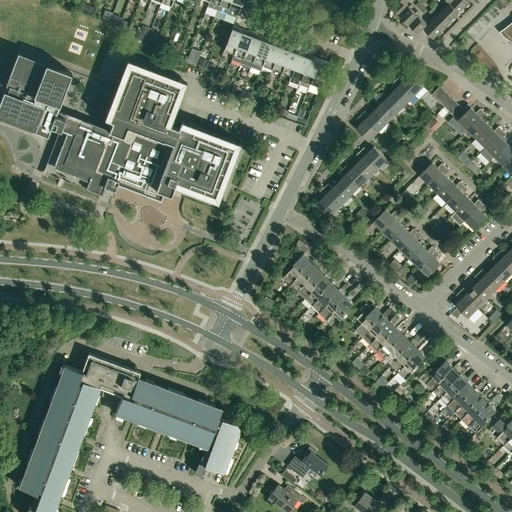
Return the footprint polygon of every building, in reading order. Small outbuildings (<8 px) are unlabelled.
[(209,0),(210,1),(209,1),(207,6),(217,10),(220,0),(209,0)] [(231,0),(220,0),(217,10),(227,14),(231,0)] [(237,17),(243,0),(231,0),(227,14),(237,17)] [(399,0),(393,7),(419,32),(428,23),(407,2),(409,0),(399,0)] [(425,29),(434,38),(470,1),(469,0),(447,0),(450,3),(441,13),(439,11),(434,16),(436,18),(425,29)] [(419,1),(416,5),(424,13),(427,9),(419,1)] [(158,6),(155,18),(161,20),(165,8),(158,6)] [(429,12),(432,15),(437,10),(434,6),(429,12)] [(99,9),(94,7),(91,14),(96,17),(99,9)] [(122,20),(120,26),(128,29),(131,23),(122,20)] [(137,39),(145,42),(150,28),(142,25),(137,39)] [(233,26),(224,50),(234,54),(242,33),(237,31),(239,28),(233,26)] [(234,54),(232,61),(241,64),(253,33),(248,31),(247,35),(242,33),(234,54)] [(257,35),(253,33),(241,64),(250,68),(251,67),(261,40),(256,39),(257,35)] [(261,40),(251,67),(260,70),(262,65),(273,36),(269,34),(266,42),(261,40)] [(262,65),(272,68),(280,48),(275,46),(278,37),(273,36),(262,65)] [(168,39),(162,37),(159,43),(165,45),(168,39)] [(148,44),(155,47),(156,43),(157,41),(150,38),(148,44)] [(272,68),(282,72),(293,43),(288,41),(285,50),(280,48),(272,68)] [(173,49),(180,52),(182,44),(176,42),(173,49)] [(282,72),(291,76),(299,55),(294,53),(298,45),(293,43),(282,72)] [(180,70),(182,65),(128,47),(126,52),(180,70)] [(308,48),(304,57),(299,55),(291,76),(301,79),(310,55),(312,50),(308,48)] [(174,184),(184,188),(217,200),(239,143),(182,121),(178,130),(168,126),(185,82),(128,60),(106,118),(113,120),(109,129),(57,109),(71,72),(18,52),(0,100),(0,115),(47,134),(50,125),(60,129),(44,171),(102,193),(105,186),(115,190),(118,183),(161,199),(164,191),(170,194),(174,184)] [(315,57),(310,55),(301,79),(298,86),(308,89),(310,83),(318,62),(314,60),(315,57)] [(199,64),(205,66),(208,60),(201,58),(199,64)] [(320,87),(330,62),(325,60),(323,64),(318,62),(310,83),(320,87)] [(209,62),(206,68),(213,70),(215,65),(209,62)] [(411,73),(406,78),(402,74),(398,78),(415,95),(424,86),(411,73)] [(398,86),(393,92),(406,104),(415,95),(398,78),(394,82),(398,86)] [(441,86),(432,94),(437,98),(445,90),(441,86)] [(437,98),(441,102),(449,94),(445,90),(437,98)] [(393,92),(388,97),(384,92),(380,96),(397,113),(406,104),(393,92)] [(454,98),(449,94),(441,102),(445,107),(454,98)] [(380,105),(375,110),(388,122),(397,113),(380,96),(376,100),(380,105)] [(261,98),(259,105),(266,108),(269,101),(261,98)] [(458,103),(454,98),(445,107),(450,111),(458,103)] [(450,111),(454,115),(462,107),(458,103),(450,111)] [(435,107),(428,108),(429,119),(436,118),(435,107)] [(454,115),(459,120),(467,112),(462,107),(454,115)] [(471,107),(467,112),(459,120),(468,129),(485,112),(481,108),(477,112),(471,107)] [(280,115),(286,117),(288,110),(282,108),(280,115)] [(375,110),(370,115),(366,110),(362,114),(379,131),(388,122),(375,110)] [(468,129),(477,138),(490,125),(485,120),(489,116),(485,112),(468,129)] [(357,128),(366,138),(370,141),(379,131),(362,114),(358,118),(362,123),(357,128)] [(428,126),(433,131),(440,124),(435,119),(428,126)] [(477,138),(486,147),(503,130),(499,126),(495,130),(490,125),(477,138)] [(486,147),(495,156),(508,143),(503,138),(507,134),(503,130),(486,147)] [(495,156),(502,163),(504,165),(511,157),(511,147),(508,143),(495,156)] [(375,146),(369,151),(365,147),(361,151),(378,168),(388,159),(375,146)] [(362,159),(356,164),(369,177),(378,168),(361,151),(357,155),(362,159)] [(463,162),(467,166),(472,160),(468,156),(463,162)] [(420,175),(429,184),(446,167),(443,163),(438,167),(433,162),(420,175)] [(356,164),(351,169),(347,165),(343,169),(360,186),(369,177),(356,164)] [(429,184),(438,193),(451,180),(446,175),(451,171),(446,167),(429,184)] [(344,177),(338,182),(351,195),(360,186),(343,169),(339,173),(344,177)] [(438,193),(448,202),(465,185),(461,181),(456,185),(451,180),(438,193)] [(338,182),(333,187),(329,183),(325,187),(342,204),(351,195),(338,182)] [(448,202),(457,211),(469,198),(464,193),(469,189),(465,185),(448,202)] [(320,201),(321,201),(333,213),(342,204),(325,187),(321,191),(325,195),(320,201)] [(405,197),(410,192),(407,189),(402,194),(405,197)] [(457,211),(466,220),(483,203),(479,199),(474,203),(469,198),(457,211)] [(475,229),(488,216),(482,211),(487,207),(483,203),(466,220),(475,229)] [(374,222),(383,231),(400,214),(396,209),(392,214),(386,209),(374,222)] [(383,231),(392,240),(405,227),(400,222),(404,217),(400,214),(383,231)] [(392,240),(401,249),(418,231),(414,228),(410,232),(405,227),(392,240)] [(401,249),(410,258),(423,245),(418,240),(422,236),(418,231),(401,249)] [(410,258),(419,267),(436,249),(432,246),(428,250),(423,245),(410,258)] [(429,276),(441,263),(436,258),(440,254),(436,249),(419,267),(429,276)] [(511,250),(505,255),(501,251),(497,254),(511,269),(511,250)] [(283,277),(290,284),(303,271),(302,269),(311,260),(304,254),(295,263),(296,264),(291,270),(283,277)] [(498,263),(492,268),(505,281),(511,273),(511,269),(497,254),(493,259),(498,263)] [(290,284),(298,291),(310,278),(309,276),(318,268),(311,260),(302,269),(303,271),(290,284)] [(298,291),(305,298),(318,285),(316,283),(325,275),(318,268),(309,276),(310,278),(298,291)] [(492,268),(487,273),(483,269),(479,273),(496,290),(505,281),(492,268)] [(407,279),(413,284),(418,279),(414,273),(407,279)] [(480,281),(474,286),(487,299),(496,290),(479,273),(475,277),(480,281)] [(305,298),(312,305),(324,292),(323,291),(332,282),(325,275),(316,283),(318,285),(305,298)] [(312,305),(319,312),(332,299),(330,298),(339,289),(332,282),(323,291),(324,292),(312,305)] [(474,286),(470,291),(465,287),(461,291),(478,308),(487,299),(474,286)] [(319,312),(326,319),(339,306),(337,305),(346,296),(339,289),(330,298),(332,299),(319,312)] [(469,317),(478,308),(461,291),(456,296),(460,300),(456,304),(469,317)] [(345,312),(354,303),(346,296),(337,305),(339,306),(326,319),(334,327),(341,320),(347,314),(345,312)] [(356,330),(362,336),(375,324),(374,322),(382,313),(375,306),(372,303),(369,306),(366,303),(360,310),(363,312),(357,318),(362,323),(356,330)] [(362,336),(370,343),(382,331),(381,329),(390,320),(382,313),(374,322),(375,324),(362,336)] [(370,343),(377,351),(390,338),(388,336),(397,327),(390,320),(381,329),(382,331),(370,343)] [(377,351),(384,358),(397,345),(395,343),(404,334),(397,327),(388,336),(390,338),(377,351)] [(414,338),(418,342),(426,334),(422,330),(414,338)] [(384,358),(391,365),(404,352),(402,350),(411,341),(404,334),(395,343),(397,345),(384,358)] [(391,365),(398,371),(411,359),(410,357),(419,348),(411,341),(402,350),(404,352),(391,365)] [(417,365),(426,356),(419,348),(410,357),(411,359),(398,371),(406,379),(419,366),(417,365)] [(201,474),(204,465),(222,471),(239,425),(218,417),(221,409),(138,378),(140,371),(88,352),(82,370),(66,364),(21,487),(36,493),(31,507),(28,506),(25,511),(32,511),(34,509),(41,511),(51,511),(98,386),(104,388),(102,395),(113,400),(116,393),(121,395),(116,410),(208,444),(201,462),(198,462),(195,472),(201,474)] [(426,383),(433,390),(446,377),(444,376),(453,367),(446,360),(437,369),(439,371),(426,383)] [(433,390),(440,397),(453,384),(452,383),(460,374),(453,367),(444,376),(446,377),(433,390)] [(440,397),(447,404),(460,391),(458,390),(467,381),(460,374),(452,383),(453,384),(440,397)] [(447,404),(454,411),(467,398),(465,397),(474,387),(467,381),(458,390),(460,391),(447,404)] [(394,391),(400,396),(404,392),(398,387),(394,391)] [(454,411),(462,418),(474,406),(473,404),(482,395),(474,387),(465,397),(467,398),(454,411)] [(492,399),(496,403),(502,397),(498,393),(492,399)] [(462,418),(469,425),(481,412),(480,411),(489,402),(482,395),(473,404),(474,406),(462,418)] [(488,418),(497,410),(489,402),(480,411),(481,412),(469,425),(476,433),(489,420),(488,418)] [(424,415),(431,422),(435,417),(428,410),(424,415)] [(497,437),(503,444),(511,435),(511,418),(508,422),(502,416),(495,424),(502,431),(497,437)] [(511,435),(503,444),(511,451),(511,449),(511,435)] [(301,476),(309,466),(320,475),(328,464),(310,450),(302,461),(295,456),(287,466),(301,476)] [(286,511),(297,499),(302,504),(307,498),(291,486),(288,492),(278,484),(268,497),(286,511)] [(366,492),(356,505),(365,511),(377,511),(383,505),(366,492)]
